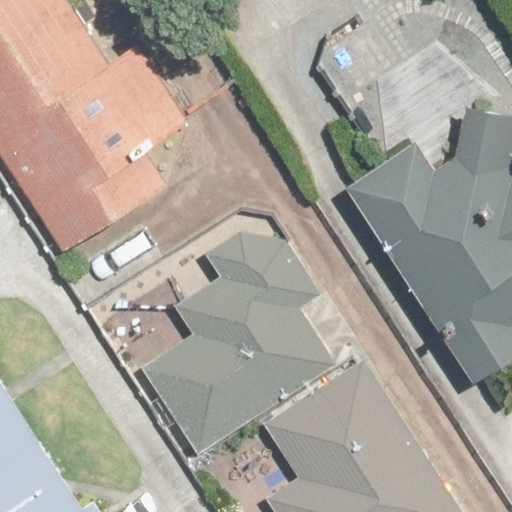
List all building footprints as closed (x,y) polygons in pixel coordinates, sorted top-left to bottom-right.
[(0,0),(0,146),(67,252),(165,189),(143,154),(190,124),(141,48),(110,68),(67,0),(0,0)] [(399,18),(320,68),(383,166),(353,185),(476,378),(511,354),(511,72),(506,62),(499,52),(491,43),(481,35),(471,28),(460,23),(448,19),(436,16),(424,15),(411,16),(399,18)] [(314,294),(263,220),(216,253),(232,276),(184,309),(203,336),(149,373),(204,453),(337,362),(298,305),(314,294)] [(461,511),(371,366),(271,427),(305,481),(274,501),(281,511),(461,511)] [(75,498),(0,378),(0,511),(97,511),(85,492),(75,498)]
